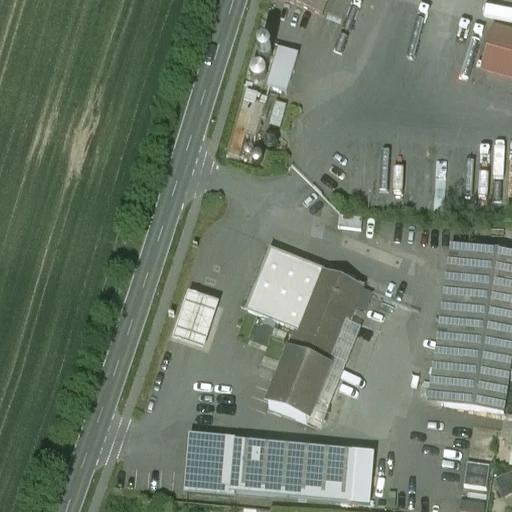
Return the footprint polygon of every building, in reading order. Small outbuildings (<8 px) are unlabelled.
[(274,0),(322,19),(329,0),(274,0)] [(511,33),(492,28),(480,73),(511,82),(511,33)] [(274,49),(265,89),(286,94),(295,54),(274,49)] [(269,125),(279,128),(285,106),(275,103),(269,125)] [(511,359),(511,256),(467,250),(444,409),(503,418),(511,359)] [(271,255),(247,314),(299,335),(309,309),(308,309),(322,275),(271,255)] [(363,292),(322,275),(308,309),(309,309),(347,324),(350,325),(363,292)] [(219,308),(188,298),(172,345),(203,355),(219,308)] [(347,324),(309,309),(299,335),(268,412),(306,427),(347,324)] [(184,439),(181,493),(370,505),(372,481),(354,480),(356,450),(184,439)] [(487,490),(491,466),(467,462),(463,486),(487,490)] [(511,471),(494,478),(502,499),(511,495),(511,471)]
